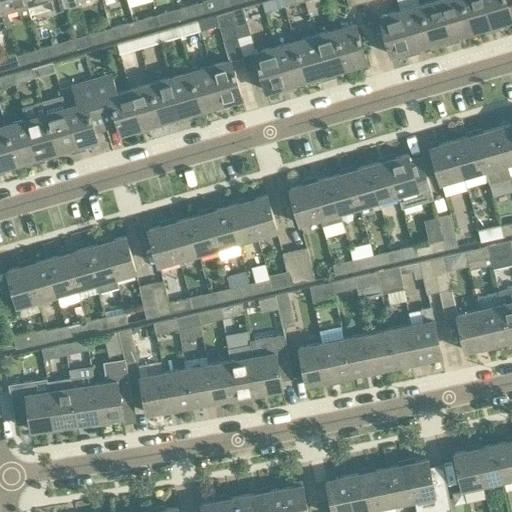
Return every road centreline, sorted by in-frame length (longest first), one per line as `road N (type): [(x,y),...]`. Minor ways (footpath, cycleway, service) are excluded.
road 1 (residential): [(0,199),(511,61)]
road 2 (residential): [(7,478),(511,382)]
